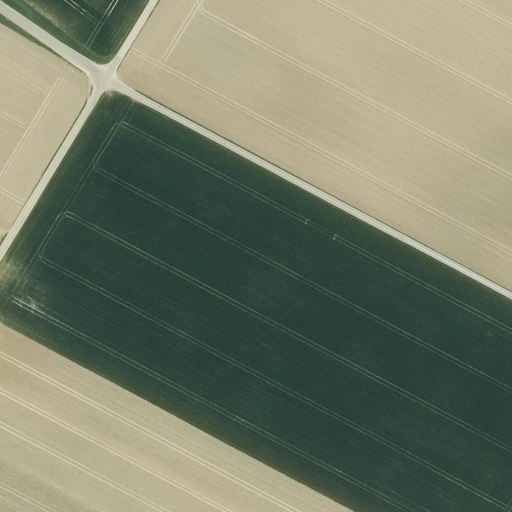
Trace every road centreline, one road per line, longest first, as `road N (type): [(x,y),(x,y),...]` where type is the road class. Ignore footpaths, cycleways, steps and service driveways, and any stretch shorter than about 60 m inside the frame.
road 1 (unclassified): [(0,8),(104,79),(511,296)]
road 2 (track): [(0,253),(154,0)]
